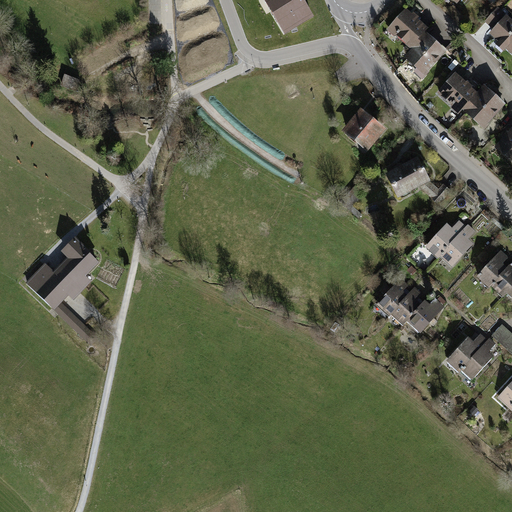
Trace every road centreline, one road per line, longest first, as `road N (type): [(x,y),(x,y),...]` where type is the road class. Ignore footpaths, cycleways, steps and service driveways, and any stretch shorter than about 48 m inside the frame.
road 1 (track): [(144,212),(79,511)]
road 2 (residential): [(511,208),(424,127),(355,46)]
road 3 (residential): [(355,46),(338,41),(256,56),(226,0)]
road 4 (track): [(122,188),(0,85)]
